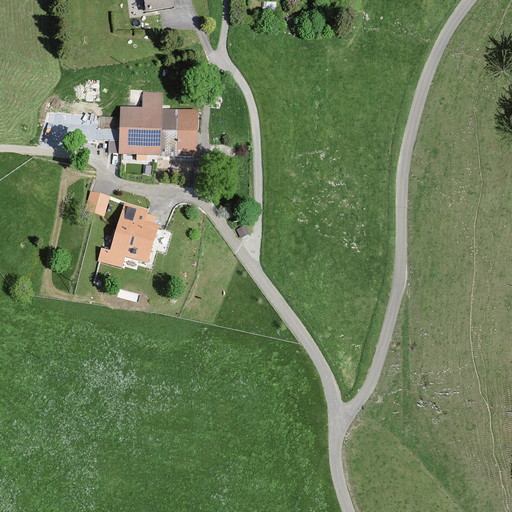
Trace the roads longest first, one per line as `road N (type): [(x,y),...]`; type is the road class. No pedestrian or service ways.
road 1 (unclassified): [(227,0),(222,58),(258,97),(261,232),(246,259),(316,354),(335,422)]
road 2 (unclassified): [(335,422),(366,391),(381,360),(421,90),(470,0)]
road 3 (track): [(246,259),(206,204),(120,180),(93,159),(0,150)]
